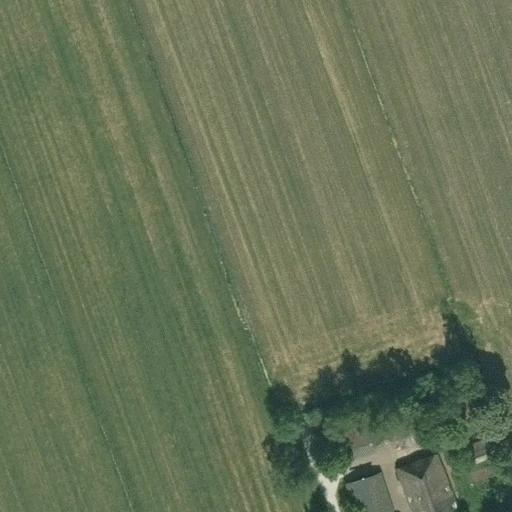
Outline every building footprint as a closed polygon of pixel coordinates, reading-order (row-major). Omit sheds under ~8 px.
[(362,417),(330,425),(340,458),(375,447),(370,430),(386,426),(380,406),(361,410),(362,417)] [(402,446),(420,442),(425,423),(414,412),(394,415),(389,433),(402,446)] [(498,452),(491,435),(468,444),(475,460),(498,452)] [(457,511),(435,452),(396,467),(412,511),(457,511)] [(392,511),(381,472),(346,482),(354,511),(392,511)]
